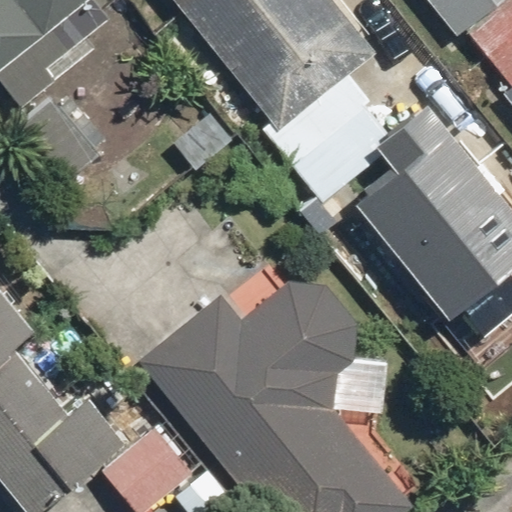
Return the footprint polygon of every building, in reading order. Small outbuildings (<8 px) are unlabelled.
[(105,0),(0,0),(0,77),(20,103),(97,42),(88,31),(114,11),(105,0)] [(176,0),(272,117),(262,126),(321,199),(384,148),(395,162),(352,196),(446,312),(511,258),(511,207),(422,97),(385,127),(364,101),(369,96),(349,70),(376,49),(336,0),(176,0)] [(511,0),(431,0),(457,32),(464,26),(511,83),(502,89),(511,101),(511,0)] [(51,94),(18,123),(67,178),(101,149),(51,94)] [(210,105),(171,138),(197,169),(236,136),(210,105)] [(221,290),(138,357),(264,511),(399,511),(413,501),(333,403),(383,408),(388,356),(353,352),(356,318),(327,280),(288,275),(253,305),(241,315),(221,290)] [(0,471),(29,508),(124,433),(86,386),(65,402),(12,336),(32,319),(0,279),(0,471)] [(100,468),(136,511),(140,511),(193,469),(155,423),(100,468)]
